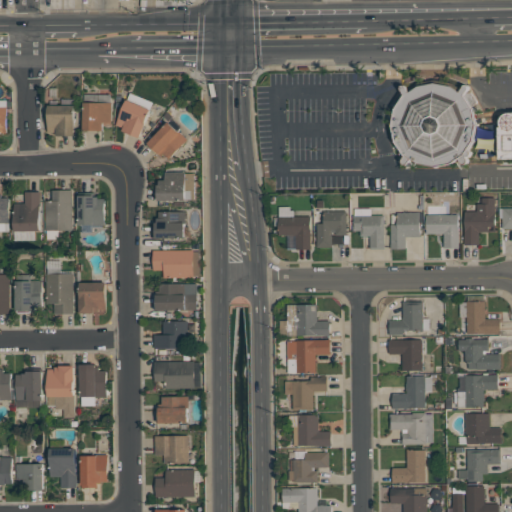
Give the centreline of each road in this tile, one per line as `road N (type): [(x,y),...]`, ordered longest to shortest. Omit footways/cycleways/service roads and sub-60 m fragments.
road 1 (residential): [(124,173),(128,511)]
road 2 (secondary): [(235,48),(511,41)]
road 3 (residential): [(238,284),(511,280)]
road 4 (tertiary): [(260,511),(258,303),(238,284)]
road 5 (tertiary): [(238,284),(222,308),(223,511)]
road 6 (residential): [(358,284),(361,511)]
road 7 (residential): [(28,0),(30,170)]
road 8 (secondary): [(235,23),(77,25)]
road 9 (secondary): [(367,21),(235,23)]
road 10 (residential): [(0,342),(128,341)]
road 11 (residential): [(0,170),(124,173)]
